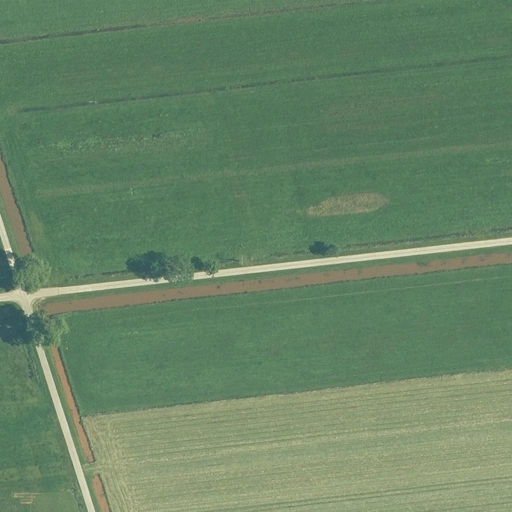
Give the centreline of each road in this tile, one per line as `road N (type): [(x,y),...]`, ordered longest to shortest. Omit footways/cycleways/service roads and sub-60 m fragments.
road 1 (unclassified): [(19,296),(511,241)]
road 2 (unclassified): [(88,511),(19,296)]
